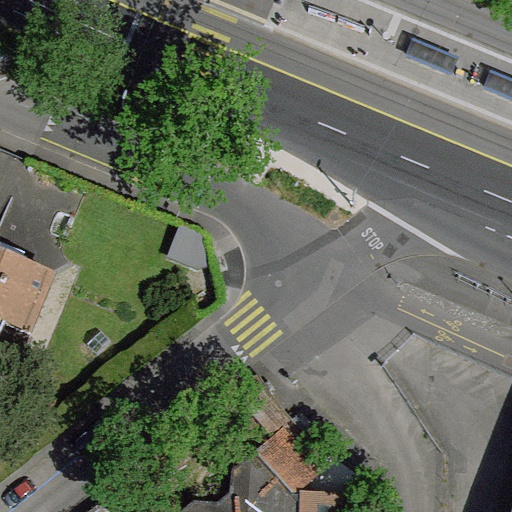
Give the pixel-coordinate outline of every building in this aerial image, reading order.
[(207,236),(185,229),(174,257),(199,267),(212,263),(207,236)] [(56,280),(0,257),(0,323),(7,327),(33,337),(56,280)] [(260,459),(289,491),(312,470),(284,437),(260,459)] [(196,504),(186,511),(305,511),(306,509),(299,503),(289,491),(260,459),(256,456),(234,475),(232,496),(220,507),(196,504)] [(305,499),(299,503),(306,509),(305,511),(359,511),(360,500),(305,499)]
